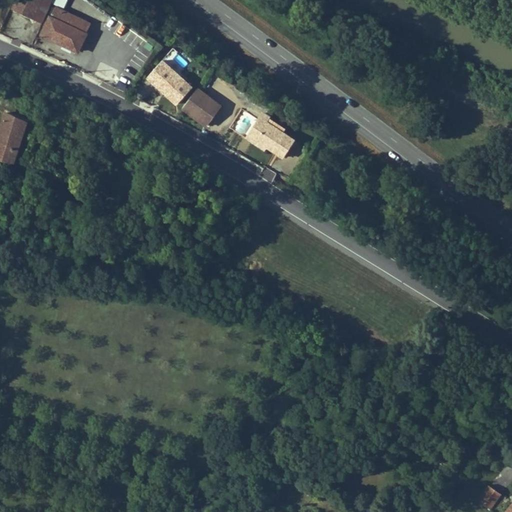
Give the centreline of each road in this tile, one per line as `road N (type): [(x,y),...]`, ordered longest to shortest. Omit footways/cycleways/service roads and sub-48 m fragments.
road 1 (tertiary): [(0,48),(256,181),(511,341)]
road 2 (primary): [(204,0),(511,232)]
